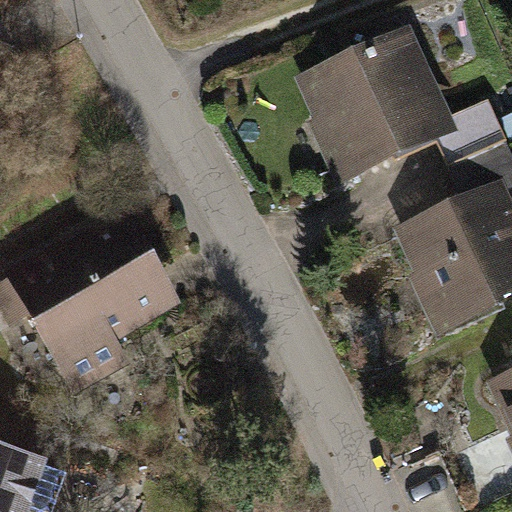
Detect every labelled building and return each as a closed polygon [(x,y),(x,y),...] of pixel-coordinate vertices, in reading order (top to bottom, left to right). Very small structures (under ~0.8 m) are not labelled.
[(399,25),(284,70),(328,182),(443,137),(399,25)] [(0,29),(0,60),(13,54),(0,29)] [(511,279),(474,189),(365,234),(415,354),(511,313),(511,279)] [(119,210),(0,269),(0,274),(51,376),(172,315),(119,210)] [(511,360),(467,381),(511,484),(511,360)] [(0,454),(0,511),(17,511),(32,464),(0,454)]
